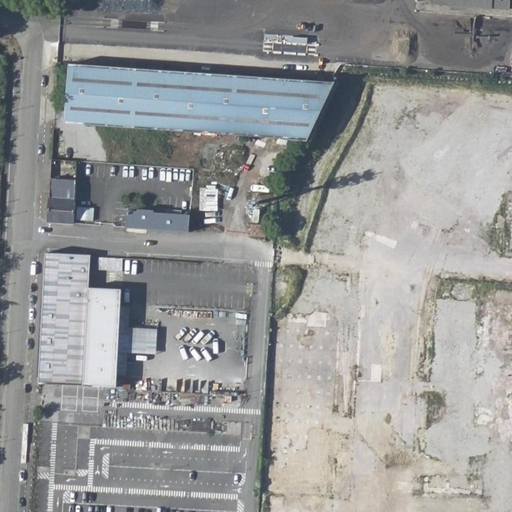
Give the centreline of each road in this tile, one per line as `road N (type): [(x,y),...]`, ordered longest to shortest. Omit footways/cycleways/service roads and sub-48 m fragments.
road 1 (unknown): [(26,28),(511,48)]
road 2 (residential): [(8,511),(23,234)]
road 3 (residential): [(23,234),(262,248)]
road 4 (residential): [(23,234),(30,37),(0,12)]
